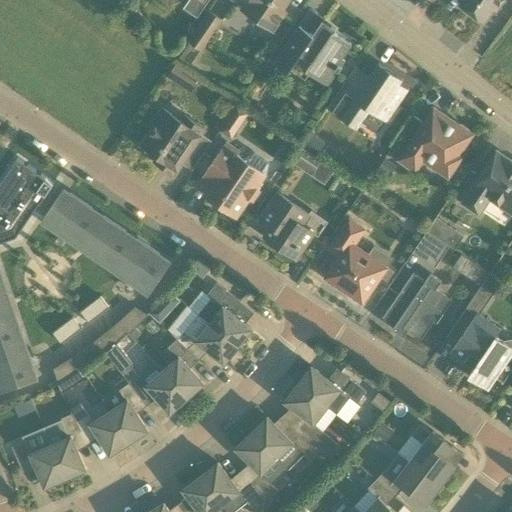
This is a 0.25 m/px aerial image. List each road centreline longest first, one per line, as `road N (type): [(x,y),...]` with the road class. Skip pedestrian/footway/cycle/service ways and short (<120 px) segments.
road 1 (residential): [(311,314),(0,102)]
road 2 (residential): [(73,511),(173,455),(229,407),(311,314)]
road 3 (residential): [(509,449),(311,314)]
road 4 (unclassified): [(363,0),(511,114)]
